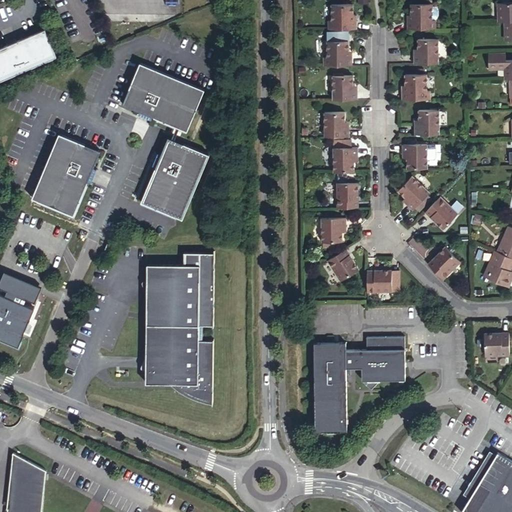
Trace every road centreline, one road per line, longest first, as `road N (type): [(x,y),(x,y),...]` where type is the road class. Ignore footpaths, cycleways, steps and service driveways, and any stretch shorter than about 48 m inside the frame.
road 1 (unclassified): [(267,0),(267,458)]
road 2 (residential): [(511,307),(463,309),(379,236),(378,25)]
road 3 (unclassified): [(32,388),(130,152)]
road 4 (unclassified): [(244,473),(32,388)]
road 5 (unclassified): [(353,483),(372,442),(402,410),(445,397),(463,401)]
